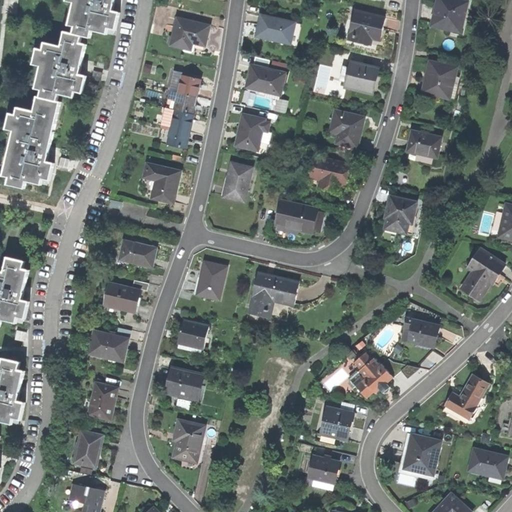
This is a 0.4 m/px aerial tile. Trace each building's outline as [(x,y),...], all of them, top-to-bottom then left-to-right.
[(42,178),(50,180),(54,162),(47,161),(49,151),(61,101),(56,100),(58,93),(73,97),(74,90),(82,92),(86,75),(79,73),(81,63),(86,44),(80,42),(81,35),(90,37),(92,30),(107,34),(108,28),(115,29),(120,12),(113,10),(115,2),(115,0),(67,0),(67,1),(74,2),(69,24),(74,26),(73,33),(65,31),(62,46),(45,42),(43,50),(36,49),(33,64),(40,66),(35,87),(41,89),(39,97),(37,96),(33,110),(17,106),(16,114),(9,112),(6,128),(13,130),(3,175),(9,176),(8,184),(24,188),(26,181),(41,184),(42,178)] [(468,4),(451,0),(439,0),(436,13),(432,27),(461,34),(468,4)] [(372,38),(380,40),(382,32),(385,17),(355,10),(348,39),(370,44),(372,38)] [(301,23),(262,15),(259,26),(257,36),(297,44),(301,23)] [(209,26),(177,18),(171,45),(191,50),(192,43),(205,46),(207,36),(209,26)] [(345,85),(372,91),(374,81),(377,68),(351,61),(345,85)] [(457,69),(430,64),(427,77),(429,78),(428,84),(425,95),(450,100),(457,69)] [(285,72),(251,65),(249,76),(246,87),(266,91),(265,95),(280,98),(285,72)] [(295,77),(304,79),(305,72),(296,70),(295,77)] [(200,79),(174,74),(170,90),(196,97),(198,87),(200,79)] [(194,106),(196,97),(170,90),(166,108),(193,114),(194,106)] [(288,101),(278,98),(275,110),(285,112),(288,101)] [(194,114),(193,114),(166,108),(163,125),(172,127),(190,131),(192,122),(194,114)] [(327,140),(357,147),(360,134),(363,118),(353,115),(353,114),(335,109),(327,140)] [(265,118),(243,113),(239,130),(236,144),(258,149),(263,129),(267,130),(269,121),(265,120),(265,118)] [(188,140),(190,131),(172,127),(168,144),(186,149),(188,140)] [(442,139),(413,132),(410,143),(408,152),(437,159),(442,139)] [(341,187),(341,185),(345,185),(347,176),(350,164),(316,156),(311,177),(321,179),(320,183),(341,187)] [(252,167),(232,162),(227,180),(224,196),(244,201),(252,167)] [(177,180),(179,170),(147,163),(145,174),(154,176),(152,186),(153,186),(151,197),(174,202),(177,188),(179,181),(177,180)] [(122,200),(111,198),(110,205),(121,207),(122,200)] [(417,204),(391,198),(389,207),(388,213),(390,213),(386,229),(407,234),(411,217),(414,218),(417,204)] [(276,223),(312,231),(314,222),(317,208),(281,200),(276,223)] [(511,206),(508,206),(500,237),(511,240),(511,206)] [(155,249),(124,242),(120,261),(151,268),(153,258),(155,249)] [(505,266),(481,250),(470,268),(474,271),(463,289),(481,301),(490,286),(496,277),(497,278),(505,266)] [(0,328),(2,321),(17,324),(18,319),(25,320),(29,303),(23,301),(25,291),(29,272),(23,270),(25,263),(8,259),(4,274),(0,273),(0,328)] [(197,295),(219,301),(226,268),(204,263),(200,279),(197,295)] [(268,276),(256,274),(252,296),(253,296),(249,315),(275,321),(279,303),(294,306),(299,283),(268,276)] [(149,284),(134,281),(133,288),(147,291),(149,284)] [(138,303),(140,292),(110,285),(105,306),(136,313),(138,303)] [(440,326),(409,319),(404,340),(435,347),(437,338),(440,326)] [(178,343),(204,349),(209,327),(184,321),(181,330),(178,343)] [(129,340),(95,332),(90,354),(107,358),(108,357),(124,360),(126,350),(129,340)] [(388,383),(409,366),(394,362),(389,358),(381,365),(375,357),(373,359),(367,351),(355,362),(362,370),(359,372),(359,371),(350,379),(352,381),(350,382),(355,387),(356,386),(367,398),(375,392),(376,393),(381,389),(383,391),(387,388),(390,386),(388,383)] [(0,470),(0,468),(0,438),(0,437),(0,436),(0,421),(13,424),(14,418),(21,420),(25,402),(18,401),(21,390),(25,371),(19,370),(21,362),(4,358),(0,373),(0,372),(0,470)] [(188,395),(198,397),(203,375),(173,368),(170,380),(167,392),(188,397),(188,395)] [(447,406),(469,420),(477,408),(475,407),(489,384),(474,375),(463,393),(465,394),(463,396),(462,399),(454,394),(447,406)] [(119,389),(97,384),(90,416),(112,421),(115,406),(119,389)] [(356,413),(329,407),(322,435),(350,441),(352,428),(356,413)] [(175,458),(197,463),(205,427),(179,422),(177,432),(175,441),(178,442),(175,458)] [(104,437),(83,432),(76,463),(95,468),(98,455),(99,455),(101,449),(104,437)] [(400,471),(434,479),(443,440),(409,432),(406,446),(400,471)] [(510,456),(475,448),(470,470),(506,478),(508,469),(510,456)] [(326,459),(316,457),(311,478),(318,479),(317,485),(334,489),(336,483),(337,483),(339,472),(341,462),(332,460),(333,458),(326,456),(326,459)] [(88,487),(75,484),(71,499),(87,503),(85,511),(77,509),(76,511),(100,511),(104,496),(106,491),(97,489),(96,491),(91,490),(92,487),(89,486),(88,487)] [(471,511),(453,494),(434,511),(471,511)]
